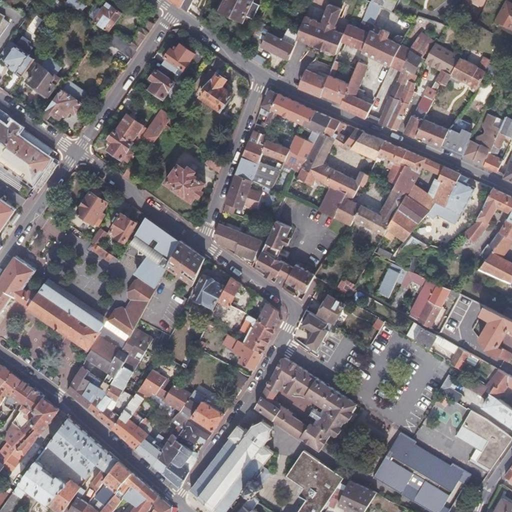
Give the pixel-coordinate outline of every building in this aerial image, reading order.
[(71,7),(66,4),(58,0),(51,0),(50,2),(67,13),(71,7)] [(73,9),(75,7),(78,2),(75,1),(71,0),(69,1),(66,4),(71,7),(73,9)] [(184,0),(182,5),(189,10),(193,0),(184,0)] [(247,12),(254,16),(261,2),(256,0),(226,0),(222,10),(243,20),(247,12)] [(397,0),(374,0),(393,10),(397,0)] [(511,3),(506,0),(495,20),(511,29),(511,28),(511,3)] [(75,7),(81,11),(85,5),(79,1),(78,2),(75,7)] [(342,41),(364,50),(376,22),(383,7),(383,6),(379,4),(371,1),(360,28),(349,23),(345,34),(342,41)] [(124,11),(115,6),(112,10),(108,8),(104,5),(102,9),(95,4),(87,15),(106,28),(110,31),(124,11)] [(324,19),(337,25),(343,9),(330,4),(324,19)] [(71,7),(67,13),(69,15),(78,14),(81,11),(75,7),(73,9),(71,7)] [(0,36),(10,23),(4,18),(5,15),(0,12),(0,36)] [(303,41),(307,42),(316,19),(311,18),(306,16),(297,38),(303,41)] [(337,54),(342,41),(345,34),(335,30),(322,25),(323,21),(316,19),(307,42),(307,48),(314,51),(320,54),(323,50),(337,54)] [(335,30),(337,25),(324,19),(323,21),(322,25),(335,30)] [(252,39),(262,45),(271,26),(260,21),(252,39)] [(371,55),(377,58),(389,37),(392,32),(376,22),(364,50),(363,51),(371,55)] [(285,33),(271,26),(262,45),(289,58),(295,45),(294,44),(282,39),(285,33)] [(130,44),(138,49),(150,31),(143,27),(130,44)] [(401,43),(411,48),(421,56),(423,57),(435,40),(422,31),(419,36),(409,30),(405,36),(401,43)] [(382,60),(390,65),(398,48),(401,43),(405,36),(402,35),(395,36),(393,40),(382,60)] [(239,48),(245,53),(251,41),(244,36),(239,48)] [(393,40),(389,37),(377,58),(382,60),(393,40)] [(132,58),(138,49),(130,44),(122,38),(116,46),(132,58)] [(23,74),(34,59),(10,41),(3,51),(9,55),(6,59),(12,63),(10,65),(12,67),(15,70),(15,69),(23,74)] [(167,57),(163,64),(175,72),(180,75),(195,53),(181,43),(176,50),(172,48),(166,56),(167,57)] [(401,69),(403,66),(411,48),(401,43),(398,48),(390,65),(401,69)] [(446,85),(450,78),(461,56),(460,55),(437,43),(427,62),(442,69),(435,79),(437,80),(442,83),(446,85)] [(403,66),(410,70),(414,72),(421,56),(411,48),(403,66)] [(34,59),(23,74),(47,92),(59,77),(56,75),(63,66),(48,55),(46,58),(39,53),(34,59)] [(478,88),(486,71),(486,69),(485,69),(491,57),(484,54),(479,65),(461,56),(450,78),(458,82),(464,80),(477,87),(478,88)] [(219,74),(226,63),(218,57),(207,73),(208,74),(205,78),(211,82),(201,96),(220,111),(233,93),(226,89),(229,85),(225,82),(227,79),(219,74)] [(343,102),(347,91),(356,69),(335,60),(333,66),(329,77),(322,94),(343,102)] [(318,73),(329,77),(333,66),(322,62),(318,73)] [(358,90),(359,86),(360,85),(367,64),(359,62),(356,69),(347,91),(356,94),(358,90)] [(175,72),(163,64),(159,69),(157,68),(151,78),(155,80),(150,88),(164,97),(175,81),(171,78),(175,72)] [(486,69),(486,71),(497,74),(499,67),(491,64),(486,69)] [(379,122),(388,125),(404,85),(407,78),(410,70),(403,66),(401,69),(391,93),(379,122)] [(322,95),(322,94),(329,77),(318,73),(306,69),(300,85),(299,86),(322,95)] [(199,86),(205,78),(208,74),(207,73),(203,71),(194,83),(199,86)] [(404,85),(414,89),(415,82),(407,78),(404,85)] [(424,94),(434,99),(442,83),(437,80),(432,87),(428,86),(424,94)] [(413,95),(414,89),(404,85),(388,125),(397,129),(412,94),(413,95)] [(144,103),(147,98),(132,87),(128,92),(144,103)] [(62,88),(48,108),(61,117),(64,114),(66,115),(68,114),(71,110),(75,113),(82,103),(62,88)] [(262,108),(270,111),(279,94),(270,90),(262,108)] [(366,94),(363,92),(358,90),(356,94),(347,91),(343,102),(342,105),(362,115),(366,116),(373,102),(368,100),(364,98),(366,94)] [(310,121),(316,111),(279,94),(270,111),(264,126),(271,129),(278,111),(303,123),(305,119),(310,121)] [(418,106),(428,110),(434,99),(424,94),(418,106)] [(426,114),(428,110),(418,106),(417,109),(426,114)] [(143,138),(153,145),(166,125),(173,115),(163,108),(143,138)] [(425,117),(426,114),(417,109),(414,114),(424,119),(425,117)] [(0,157),(42,187),(59,163),(49,156),(53,150),(0,111),(0,157)] [(319,131),(324,133),(331,118),(316,111),(310,121),(305,119),(303,123),(319,131)] [(491,152),(494,143),(495,143),(500,130),(504,120),(489,113),(483,126),(485,131),(485,133),(477,136),(475,141),(470,139),(463,154),(485,163),(489,151),(491,152)] [(116,130),(133,141),(144,125),(127,114),(116,130)] [(416,136),(417,134),(424,119),(414,114),(405,132),(416,136)] [(417,134),(443,145),(450,128),(425,117),(424,119),(417,134)] [(458,117),(454,122),(468,128),(470,122),(458,117)] [(511,119),(506,117),(504,120),(500,130),(507,133),(511,135),(511,119)] [(343,123),(331,118),(324,133),(331,136),(349,146),(352,147),(364,131),(356,128),(348,138),(338,134),(343,123)] [(450,127),(450,128),(443,145),(458,151),(468,129),(468,128),(454,122),(450,127)] [(116,130),(116,129),(109,138),(110,139),(114,141),(112,145),(109,148),(123,158),(124,157),(128,160),(134,152),(129,149),(134,142),(133,141),(116,130)] [(463,154),(470,139),(474,131),(468,129),(458,151),(463,154)] [(290,150),(291,148),(268,138),(269,136),(253,130),(249,139),(254,141),(253,143),(257,145),(257,146),(265,149),(286,158),(290,150)] [(506,136),(507,133),(500,130),(495,143),(494,143),(501,147),(506,136)] [(364,186),(369,174),(361,171),(357,180),(323,164),(332,142),(346,150),(349,146),(331,136),(324,133),(319,131),(314,142),(306,158),(300,171),(298,176),(314,184),(316,178),(332,186),(346,192),(354,196),(359,184),(364,186)] [(352,147),(376,158),(384,140),(364,131),(352,147)] [(290,150),(306,158),(314,142),(297,135),(291,148),(290,150)] [(149,149),(153,145),(143,138),(140,142),(149,149)] [(261,159),(265,149),(257,146),(257,145),(253,143),(254,141),(249,139),(244,151),(261,159)] [(386,179),(396,184),(406,164),(402,161),(407,150),(384,140),(376,158),(376,159),(380,161),(381,157),(387,160),(388,158),(392,159),(391,162),(394,163),(386,179)] [(497,155),(501,147),(494,143),(491,152),(489,151),(485,163),(498,170),(499,168),(503,158),(497,155)] [(284,163),(300,171),(306,158),(290,150),(286,158),(284,163)] [(407,194),(414,182),(421,169),(426,158),(407,150),(402,161),(406,164),(396,184),(393,188),(407,194)] [(282,167),(261,159),(244,151),(235,173),(252,180),(272,189),(282,167)] [(219,171),(222,163),(211,156),(206,162),(219,171)] [(124,175),(129,179),(138,166),(133,163),(124,175)] [(189,166),(187,169),(179,164),(166,182),(174,187),(173,188),(185,196),(193,201),(198,195),(200,197),(204,191),(201,189),(206,183),(194,174),(196,171),(189,166)] [(436,201),(446,206),(461,173),(443,165),(438,178),(442,181),(440,186),(435,197),(434,200),(436,201)] [(235,173),(225,203),(243,209),(245,204),(257,208),(262,193),(250,189),(252,180),(235,173)] [(446,206),(460,212),(461,213),(475,187),(463,181),(466,175),(461,173),(446,206)] [(414,182),(407,194),(430,209),(436,201),(434,200),(435,197),(414,182)] [(334,217),(345,196),(346,192),(332,186),(320,211),(334,217)] [(104,218),(106,214),(102,211),(108,202),(100,196),(102,192),(102,190),(97,188),(95,187),(92,192),(91,191),(78,212),(95,223),(100,216),(104,218)] [(498,206),(511,212),(511,210),(511,196),(492,187),(478,216),(489,222),(498,206)] [(401,203),(407,194),(393,188),(388,198),(401,203)] [(396,233),(405,240),(427,213),(430,209),(407,194),(401,203),(392,219),(388,228),(396,233)] [(384,234),(388,228),(392,219),(401,203),(388,198),(380,213),(345,196),(334,217),(347,223),(349,224),(351,225),(354,219),(384,234)] [(0,247),(2,245),(0,243),(0,231),(16,208),(0,197),(0,247)] [(48,208),(57,215),(62,207),(53,201),(48,208)] [(455,223),(460,212),(446,206),(436,201),(430,209),(427,213),(432,218),(437,214),(455,223)] [(122,213),(111,232),(126,241),(138,222),(122,213)] [(474,241),(489,222),(478,216),(476,218),(477,220),(463,233),(474,241)] [(505,234),(511,237),(511,220),(507,218),(499,231),(505,234)] [(148,303),(159,283),(162,277),(167,266),(179,243),(171,237),(172,236),(155,224),(154,226),(145,219),(131,242),(133,243),(134,242),(136,240),(140,244),(142,241),(138,237),(139,236),(158,249),(155,252),(162,257),(160,261),(151,254),(147,259),(148,281),(148,282),(143,282),(143,289),(138,297),(148,303)] [(284,240),(287,234),(291,225),(277,219),(268,240),(282,246),(284,240)] [(217,242),(236,249),(243,231),(219,223),(215,235),(217,242)] [(95,241),(99,244),(107,233),(99,228),(92,239),(95,241)] [(392,239),(396,233),(388,228),(384,234),(392,239)] [(236,251),(255,258),(264,238),(243,231),(236,249),(237,249),(236,251)] [(479,268),(492,251),(505,234),(499,231),(489,244),(488,243),(471,265),(479,268)] [(503,257),(511,244),(511,237),(505,234),(492,251),(503,257)] [(86,240),(92,245),(95,241),(92,239),(90,238),(88,236),(86,240)] [(149,253),(151,254),(160,261),(162,257),(155,252),(158,249),(139,236),(138,237),(142,241),(140,244),(136,240),(134,242),(140,246),(144,247),(144,249),(149,253)] [(401,249),(397,262),(407,266),(412,252),(429,246),(417,241),(411,236),(401,249)] [(183,268),(187,270),(193,258),(186,253),(190,247),(181,240),(179,243),(167,266),(179,274),(183,268)] [(111,258),(114,255),(99,244),(95,241),(92,245),(111,258)] [(278,275),(279,273),(286,261),(272,252),(274,248),(266,243),(256,265),(276,275),(278,275)] [(109,261),(111,258),(92,245),(90,248),(109,261)] [(393,254),(377,246),(374,251),(389,258),(393,254)] [(193,258),(196,251),(190,247),(186,253),(193,258)] [(193,258),(187,270),(183,278),(190,282),(193,284),(205,258),(201,255),(196,251),(193,258)] [(511,283),(511,282),(511,261),(503,257),(492,251),(479,268),(511,283)] [(142,277),(148,281),(147,259),(151,254),(149,253),(141,264),(136,272),(142,277)] [(30,306),(38,294),(31,289),(30,291),(25,288),(37,270),(16,255),(0,277),(0,285),(13,294),(19,298),(30,306)] [(114,255),(111,258),(118,263),(120,259),(114,255)] [(289,262),(286,261),(279,273),(282,275),(287,277),(294,265),(289,262)] [(313,276),(316,271),(298,261),(295,266),(294,265),(287,277),(289,278),(287,281),(305,291),(313,276)] [(390,268),(400,272),(402,267),(392,262),(390,268)] [(400,272),(390,268),(378,291),(389,296),(400,272)] [(424,285),(425,284),(428,279),(408,270),(405,276),(411,279),(424,285)] [(224,285),(213,279),(215,277),(205,272),(193,295),(194,295),(192,298),(193,300),(199,304),(201,303),(203,300),(214,306),(224,285)] [(241,283),(231,276),(220,299),(230,304),(241,283)] [(391,305),(397,308),(411,279),(405,276),(391,305)] [(148,282),(148,281),(142,277),(135,279),(127,291),(128,297),(131,299),(125,307),(122,305),(116,307),(105,323),(105,324),(128,339),(135,327),(140,319),(148,303),(138,297),(143,289),(143,282),(148,282)] [(437,283),(428,279),(425,284),(434,288),(437,283)] [(105,324),(105,323),(45,283),(38,294),(30,306),(30,307),(47,318),(89,346),(96,335),(98,336),(99,334),(101,335),(122,349),(128,339),(105,324)] [(172,291),(159,283),(148,303),(140,319),(155,327),(169,335),(186,298),(183,297),(172,291)] [(429,299),(442,306),(450,289),(437,283),(434,288),(429,299)] [(420,316),(429,299),(434,288),(425,284),(424,285),(411,311),(420,316)] [(0,313),(13,294),(0,285),(0,313)] [(459,293),(457,297),(468,302),(470,298),(459,293)] [(330,295),(320,312),(335,321),(345,303),(330,295)] [(464,346),(480,314),(485,305),(470,298),(468,302),(454,331),(450,338),(464,346)] [(431,328),(442,306),(429,299),(420,316),(418,320),(431,328)] [(239,331),(240,329),(248,315),(219,300),(211,316),(239,331)] [(260,320),(275,328),(280,319),(278,310),(268,303),(260,320)] [(477,343),(487,349),(488,350),(498,356),(502,348),(503,348),(499,345),(509,327),(511,328),(511,331),(511,332),(511,331),(511,317),(503,313),(485,305),(480,314),(491,319),(477,343)] [(511,310),(506,308),(503,313),(511,317),(511,310)] [(240,329),(251,334),(258,319),(248,314),(248,315),(240,329)] [(311,319),(307,317),(296,336),(306,343),(314,330),(325,336),(326,334),(332,325),(314,314),(311,319)] [(246,343),(263,351),(275,328),(260,320),(258,319),(251,334),(246,343)] [(429,348),(434,341),(437,335),(422,326),(414,339),(429,348)] [(129,355),(139,361),(152,337),(135,327),(128,339),(122,349),(122,350),(129,355)] [(337,329),(332,327),(328,333),(333,335),(337,329)] [(254,369),(263,351),(246,343),(228,334),(222,344),(243,355),(239,362),(254,369)] [(112,384),(124,363),(129,355),(122,350),(122,349),(101,335),(93,348),(88,357),(91,359),(111,373),(108,378),(106,377),(103,381),(99,387),(101,387),(106,393),(112,384)] [(456,354),(460,347),(437,335),(434,341),(456,354)] [(474,365),(468,362),(465,360),(469,352),(460,347),(456,354),(451,362),(469,373),(474,365)] [(511,354),(502,348),(498,356),(508,361),(511,354)] [(124,363),(135,369),(139,361),(129,355),(124,363)] [(296,383),(305,369),(283,355),(275,370),(296,383)] [(499,398),(509,384),(511,379),(511,376),(480,359),(474,370),(491,381),(488,385),(494,389),(492,393),(499,398)] [(112,384),(123,391),(135,369),(124,363),(112,384)] [(99,387),(103,381),(88,372),(88,371),(82,366),(68,391),(88,408),(101,387),(99,387)] [(13,375),(6,368),(0,376),(0,386),(13,375)] [(152,392),(156,394),(167,377),(152,368),(148,377),(142,385),(152,392)] [(296,390),(312,401),(314,398),(316,395),(318,389),(322,385),(325,381),(305,369),(296,383),(275,370),(271,379),(274,381),(277,380),(280,382),(281,380),(284,383),(285,383),(287,380),(298,388),(296,390)] [(454,377),(448,373),(438,389),(440,390),(456,400),(460,393),(449,386),(454,377)] [(0,403),(4,398),(8,393),(10,394),(21,379),(13,375),(0,386),(0,403)] [(467,385),(485,396),(487,394),(484,392),(488,385),(473,375),(467,385)] [(156,394),(165,399),(175,383),(167,377),(156,394)] [(10,394),(17,400),(28,384),(25,381),(21,379),(10,394)] [(268,385),(279,392),(284,383),(281,380),(280,382),(277,380),(274,381),(271,379),(268,385)] [(238,394),(241,389),(228,380),(225,386),(238,394)] [(319,405),(323,400),(332,386),(325,381),(322,385),(318,389),(316,395),(314,398),(312,401),(319,405)] [(165,399),(181,409),(192,393),(177,384),(175,383),(165,399)] [(100,418),(112,428),(133,398),(123,391),(112,384),(106,393),(101,387),(88,408),(100,418)] [(147,400),(152,392),(142,385),(137,393),(144,398),(147,400)] [(294,432),(302,421),(288,412),(272,401),(274,398),(279,392),(268,385),(264,391),(256,406),(294,432)] [(511,425),(511,407),(510,406),(499,398),(492,393),(494,389),(488,385),(484,392),(487,394),(485,396),(485,397),(488,399),(483,406),(511,425)] [(322,446),(331,431),(352,398),(332,386),(323,400),(329,405),(324,413),(326,414),(323,418),(321,416),(315,425),(312,423),(309,426),(307,424),(303,431),(307,433),(303,439),(316,447),(322,446)] [(15,435),(22,442),(36,427),(30,422),(36,413),(33,410),(43,397),(44,395),(35,388),(23,403),(24,404),(21,408),(27,413),(25,415),(24,416),(26,417),(24,419),(27,423),(21,429),(16,434),(15,435)] [(192,393),(203,400),(205,397),(195,390),(192,393)] [(8,393),(4,398),(12,403),(12,404),(17,400),(10,394),(8,393)] [(112,428),(127,440),(144,418),(135,411),(144,398),(137,393),(133,398),(112,428)] [(183,429),(192,416),(203,400),(192,393),(181,409),(171,420),(178,425),(183,429)] [(60,410),(43,397),(33,410),(36,413),(30,422),(36,427),(22,442),(17,448),(9,457),(4,464),(0,471),(0,480),(2,482),(10,472),(11,473),(32,446),(45,429),(60,410)] [(4,398),(0,403),(0,416),(2,418),(12,403),(4,398)] [(272,401),(288,412),(290,409),(274,398),(272,401)] [(352,398),(331,431),(335,433),(344,419),(346,420),(358,402),(352,398)] [(192,416),(214,430),(225,414),(203,400),(192,416)] [(252,421),(255,423),(260,417),(249,409),(240,422),(248,427),(252,421)] [(488,473),(490,469),(511,437),(511,436),(490,420),(470,409),(455,435),(474,447),(468,456),(474,460),(472,464),(488,473)] [(180,487),(189,470),(182,465),(193,451),(184,445),(194,431),(200,435),(201,435),(205,438),(207,439),(214,430),(192,416),(183,429),(172,444),(178,448),(163,471),(171,479),(180,487)] [(99,463),(108,451),(69,417),(50,442),(88,476),(99,463)] [(136,448),(148,435),(147,434),(151,430),(151,425),(149,421),(145,417),(144,418),(127,440),(136,448)] [(261,484),(258,481),(252,477),(259,467),(263,462),(264,463),(273,452),(264,444),(269,438),(270,439),(271,437),(270,436),(271,428),(273,427),(273,426),(272,425),(271,426),(263,420),(263,418),(262,418),(262,420),(254,424),(253,422),(252,423),(252,425),(247,431),(238,424),(229,436),(230,437),(224,444),(223,443),(222,445),(223,446),(218,452),(217,451),(216,453),(217,454),(212,461),(211,460),(209,462),(210,462),(205,469),(204,469),(203,470),(204,471),(199,477),(198,477),(197,478),(197,479),(192,485),(191,485),(189,488),(199,495),(198,497),(200,498),(200,497),(214,507),(213,508),(214,509),(215,508),(221,511),(225,511),(231,505),(232,506),(234,504),(232,503),(237,496),(239,497),(240,496),(239,495),(242,490),(244,491),(245,488),(253,494),(254,495),(256,494),(254,493),(256,490),(258,488),(259,489),(261,487),(259,486),(261,484)] [(299,436),(303,431),(307,424),(302,421),(294,432),(299,436)] [(158,467),(163,471),(178,448),(172,444),(183,429),(178,425),(163,447),(154,463),(158,467)] [(15,435),(16,434),(9,427),(7,430),(4,437),(4,439),(8,442),(9,441),(15,435)] [(184,445),(193,451),(194,448),(194,445),(200,435),(194,431),(184,445)] [(416,440),(412,438),(400,431),(374,475),(435,511),(447,511),(465,482),(467,480),(471,473),(452,461),(450,464),(414,443),(416,440)] [(154,439),(159,443),(164,438),(159,434),(154,439)] [(9,441),(17,448),(22,442),(15,435),(9,441)] [(142,453),(154,439),(148,435),(136,448),(142,453)] [(148,458),(154,463),(163,447),(159,443),(154,439),(142,453),(148,458)] [(321,511),(326,506),(345,477),(315,456),(305,449),(288,474),(301,484),(306,488),(305,490),(305,492),(305,494),(308,497),(304,503),(297,511),(321,511)] [(99,486),(105,479),(119,460),(108,451),(99,463),(104,468),(93,481),(99,486)] [(197,454),(193,451),(182,465),(189,470),(190,469),(197,459),(197,454)] [(62,511),(75,494),(81,486),(71,479),(68,483),(58,476),(57,478),(42,467),(43,466),(42,464),(36,460),(21,482),(29,488),(62,511)] [(95,496),(104,505),(132,471),(119,460),(105,479),(107,481),(95,496)] [(252,477),(258,481),(265,472),(259,467),(252,477)] [(100,511),(111,511),(125,496),(131,489),(136,492),(145,482),(132,471),(104,505),(99,511),(100,511)] [(354,511),(363,511),(376,493),(351,480),(339,504),(354,511)] [(95,491),(99,486),(93,481),(89,486),(92,488),(95,491)] [(11,495),(0,509),(0,511),(7,511),(19,495),(22,498),(29,488),(21,482),(11,495)] [(147,511),(159,495),(145,482),(136,492),(131,489),(125,496),(137,505),(131,511),(147,511)] [(75,494),(80,498),(86,490),(81,486),(75,494)] [(0,509),(11,495),(0,487),(0,509)] [(236,506),(240,509),(252,495),(253,494),(245,488),(244,491),(242,490),(239,495),(240,496),(239,497),(237,496),(232,503),(234,504),(236,506)] [(81,511),(87,503),(85,501),(80,498),(75,494),(62,511),(70,511),(71,511),(81,511)] [(172,505),(159,495),(147,511),(170,511),(171,511),(172,505)] [(261,511),(255,506),(260,500),(254,495),(253,497),(252,495),(240,509),(237,511),(261,511)] [(511,511),(511,502),(504,498),(496,511),(511,511)] [(87,502),(87,503),(81,511),(100,511),(99,511),(87,502)]
